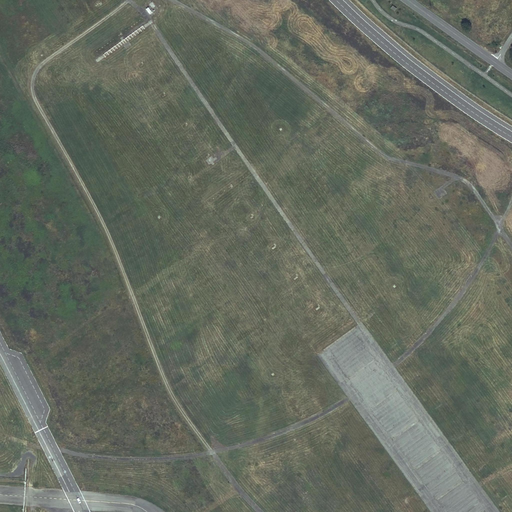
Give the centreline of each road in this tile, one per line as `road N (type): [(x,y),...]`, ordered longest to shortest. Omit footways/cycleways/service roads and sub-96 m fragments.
road 1 (unknown): [(212,449),(163,377),(99,217),(30,90),(37,66),(127,0)]
road 2 (unknown): [(172,0),(267,56),(388,157),(467,184),(503,232)]
